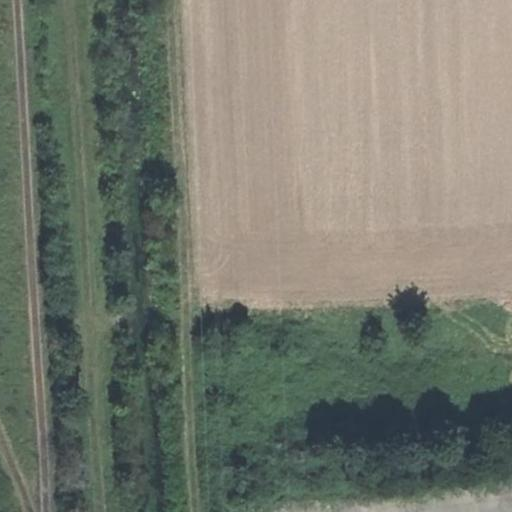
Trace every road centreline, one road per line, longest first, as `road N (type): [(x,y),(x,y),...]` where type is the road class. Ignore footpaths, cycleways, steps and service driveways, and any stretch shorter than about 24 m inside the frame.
road 1 (track): [(106,511),(94,414),(81,0)]
road 2 (track): [(166,0),(195,511)]
road 3 (track): [(21,0),(47,511)]
